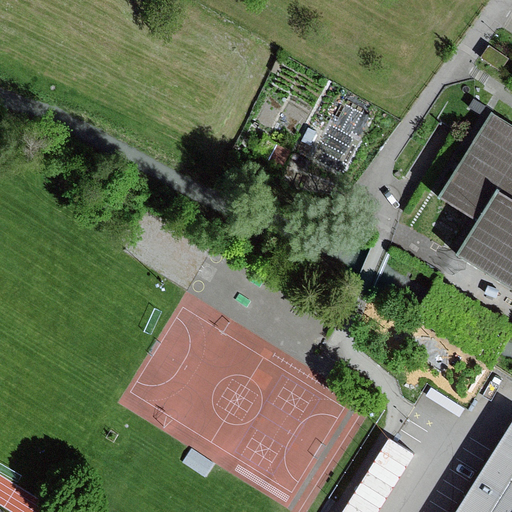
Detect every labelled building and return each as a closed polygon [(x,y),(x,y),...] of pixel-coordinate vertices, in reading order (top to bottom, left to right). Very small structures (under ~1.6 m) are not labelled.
[(490,45),(482,57),(501,70),(510,58),(490,45)] [(474,98),(469,107),(483,115),(488,106),(474,98)] [(511,122),(494,111),(442,194),(473,214),(481,219),(460,251),(511,283),(511,122)] [(459,249),(478,217),(453,203),(434,235),(459,249)] [(224,238),(219,246),(228,252),(233,243),(224,238)] [(511,511),(511,437),(464,511),(511,511)]
